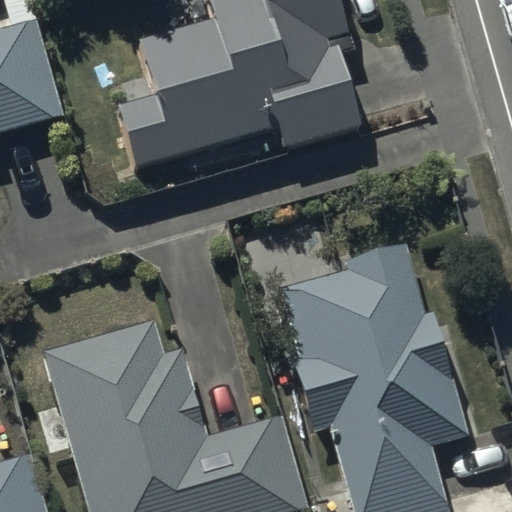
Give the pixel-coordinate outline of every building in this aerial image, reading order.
[(281,167),(362,143),(337,57),(345,55),(329,0),(240,0),(202,11),(211,41),(134,64),(149,115),(115,125),(133,186),(275,145),(281,167)] [(0,149),(63,132),(26,5),(0,12),(10,45),(0,48),(0,149)] [(451,459),(450,457),(466,453),(433,332),(420,336),(402,263),(343,278),(346,288),(276,306),(295,379),(290,380),(308,451),(329,446),(345,511),(442,511),(430,464),(451,459)] [(79,511),(301,511),(280,434),(204,455),(179,367),(160,373),(150,339),(40,369),(79,511)] [(0,511),(38,511),(28,473),(0,480),(0,511)]
